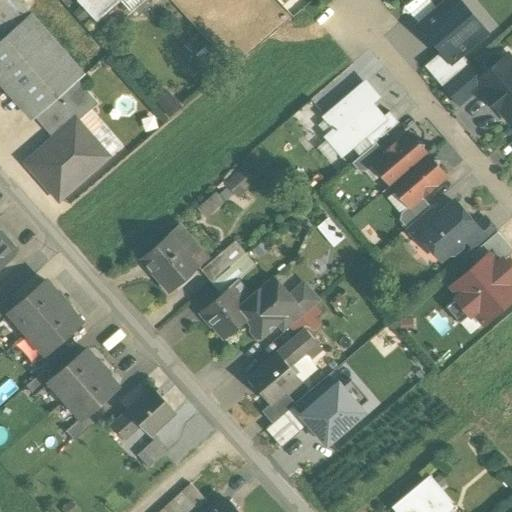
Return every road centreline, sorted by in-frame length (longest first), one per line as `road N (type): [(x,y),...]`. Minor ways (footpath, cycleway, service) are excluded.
road 1 (residential): [(302,511),(0,177)]
road 2 (residential): [(511,203),(355,18)]
